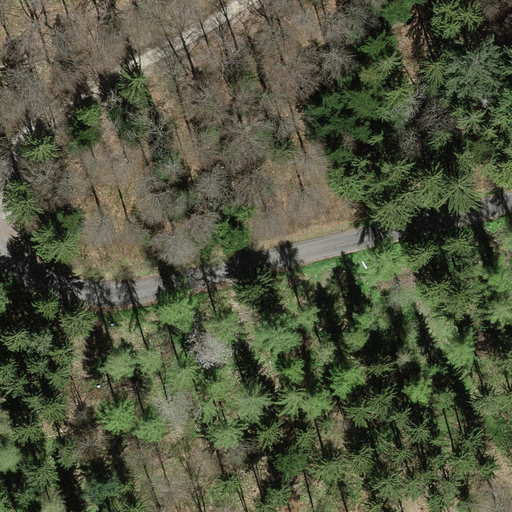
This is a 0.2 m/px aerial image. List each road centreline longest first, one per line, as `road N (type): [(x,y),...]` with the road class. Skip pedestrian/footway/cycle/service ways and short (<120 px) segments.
road 1 (unclassified): [(0,247),(80,279),(187,280),(511,191)]
road 2 (track): [(3,218),(11,166),(51,117),(240,23),(266,0)]
